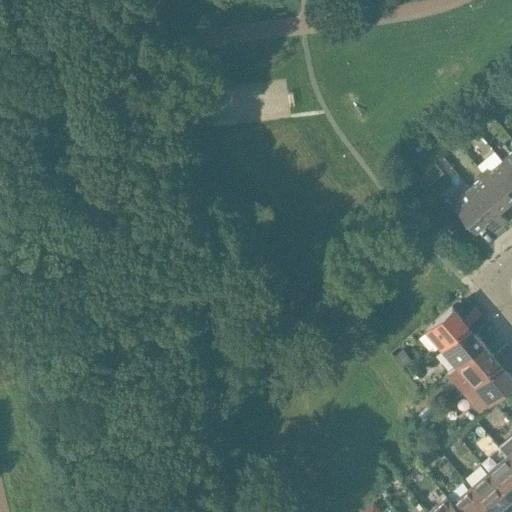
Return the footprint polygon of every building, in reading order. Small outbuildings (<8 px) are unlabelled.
[(511,146),(511,150),(502,159),(511,170),(511,144),(511,145),(511,146)] [(487,166),(483,169),(509,200),(511,197),(511,170),(502,159),(490,169),(487,166)] [(481,177),(469,187),(501,224),(508,219),(499,209),(509,200),(483,169),(478,173),(481,177)] [(494,230),(501,224),(469,187),(457,197),(454,194),(449,198),(476,229),(486,220),(494,230)] [(427,327),(443,345),(481,312),(476,306),(463,317),(452,305),(427,327)] [(443,345),(458,363),(484,341),(473,329),(487,318),(481,312),(443,345)] [(466,388),(511,349),(511,347),(507,342),(494,354),(484,341),(458,363),(450,370),(466,388)] [(395,354),(404,365),(411,359),(401,348),(395,354)] [(511,349),(466,388),(482,407),(511,381),(511,374),(505,366),(511,359),(511,349)] [(507,455),(511,460),(511,435),(500,446),(507,455)] [(435,448),(427,455),(432,461),(440,454),(435,448)] [(511,460),(507,455),(489,470),(511,496),(511,494),(511,460)] [(511,496),(489,470),(471,486),(493,511),(503,511),(499,506),(511,496)] [(493,511),(471,486),(453,501),(453,502),(461,511),(493,511)] [(447,495),(429,511),(430,511),(461,511),(453,502),(453,501),(447,495)] [(376,511),(377,508),(373,503),(365,510),(366,511),(376,511)]
